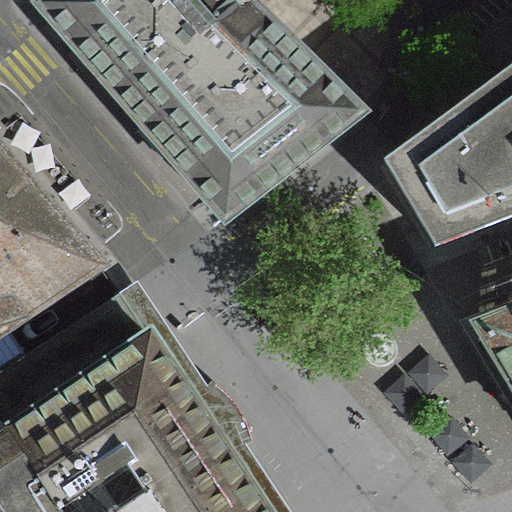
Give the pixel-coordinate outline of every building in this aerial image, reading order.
[(242,12),(230,0),(49,0),(43,7),(96,68),(230,217),(340,133),(363,114),(252,5),(242,12)] [(230,0),(242,12),(252,5),(256,0),(230,0)] [(511,70),(386,161),(411,202),(438,247),(511,218),(511,70)] [(0,334),(7,329),(102,267),(51,209),(0,150),(0,334)] [(0,415),(11,433),(152,338),(124,293),(28,355),(0,373),(0,415)] [(511,316),(484,327),(511,373),(511,316)] [(7,329),(0,334),(0,373),(28,355),(7,329)] [(11,433),(62,511),(269,511),(238,468),(152,338),(11,433)] [(0,440),(11,433),(0,415),(0,440)] [(62,511),(11,433),(0,440),(0,511),(62,511)]
